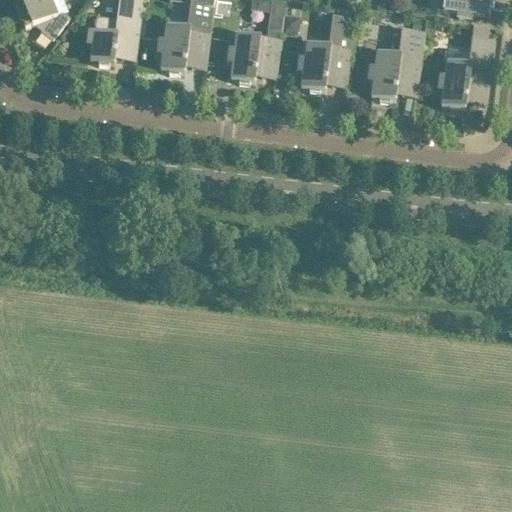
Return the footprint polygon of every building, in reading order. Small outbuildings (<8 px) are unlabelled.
[(17,9),(39,0),(15,0),(18,8),(16,9),(17,9)] [(58,18),(49,0),(39,0),(17,9),(26,32),(37,27),(43,32),(41,34),(53,43),(71,21),(64,16),(58,18)] [(135,64),(144,0),(121,0),(119,21),(97,18),(95,34),(90,33),(88,47),(93,48),(91,65),(115,68),(117,55),(122,56),(122,62),(135,64)] [(213,20),(215,0),(192,0),(191,6),(188,30),(167,27),(165,43),(160,42),(158,56),(164,57),(161,74),(185,77),(187,64),(192,65),(192,71),(206,73),(211,33),(213,20)] [(328,9),(329,1),(318,0),(317,8),(328,9)] [(384,15),(386,1),(378,0),(376,14),(384,15)] [(444,0),(443,13),(459,15),(458,20),(472,22),(473,16),(490,19),(492,0),(444,0)] [(270,3),(251,1),(250,14),(269,16),(270,3)] [(272,3),(270,17),(284,19),(286,5),(272,3)] [(355,21),(356,12),(337,10),(336,19),(334,18),(330,49),(308,46),(306,61),(300,60),(298,75),(304,75),(302,92),(326,95),(327,82),(333,83),(332,89),(346,91),(351,51),(355,21)] [(425,21),(426,13),(410,12),(409,19),(412,20),(425,21)] [(276,82),(281,42),(281,36),(284,19),(270,17),(267,41),(238,37),(236,52),(230,51),(228,65),(234,66),(231,83),(255,86),(257,73),(263,74),(262,80),(276,82)] [(301,21),(284,19),(281,36),(298,38),(301,21)] [(416,100),(424,35),(426,21),(425,21),(412,20),(410,33),(403,32),(400,58),(378,55),(376,70),(370,69),(368,84),(374,84),(372,101),(396,104),(398,91),(403,92),(402,98),(416,100)] [(495,44),(484,43),(485,39),(489,39),(490,30),(475,28),(470,66),(448,64),(446,79),(440,78),(438,93),(444,93),(442,110),(466,113),(467,100),(473,101),(472,107),(486,109),(495,44)]
